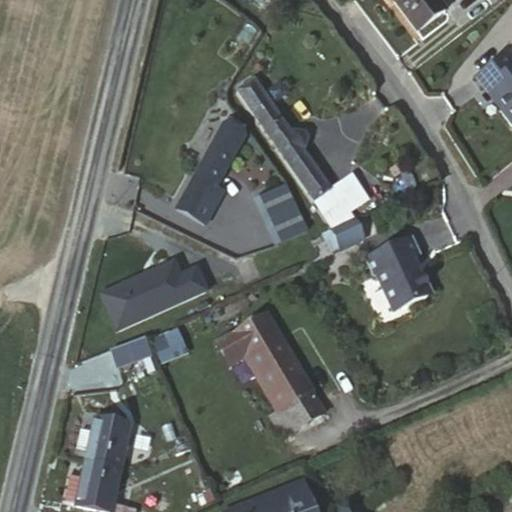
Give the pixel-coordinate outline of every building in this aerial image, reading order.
[(390,0),(414,31),(446,9),(439,0),(390,0)] [(511,65),(502,54),(478,73),(502,105),(495,110),(510,130),(511,128),(511,65)] [(502,105),(478,73),(470,79),(495,110),(502,105)] [(334,193),(257,83),(240,94),(317,204),(334,193)] [(190,233),(244,141),(223,129),(171,221),(190,233)] [(334,193),(317,204),(332,224),(365,203),(351,183),(334,193)] [(356,223),(331,235),(340,253),(365,241),(356,223)] [(419,260),(412,242),(368,261),(374,276),(376,278),(394,316),(430,299),(414,262),(419,260)] [(278,412),(281,410),(310,391),(313,390),(267,314),(218,343),(232,364),(244,355),(278,412)] [(182,346),(209,335),(203,320),(149,342),(160,369),(187,358),(182,346)] [(143,336),(108,352),(117,368),(150,353),(143,336)] [(310,391),(281,410),(294,432),(323,413),(310,391)] [(92,439),(87,452),(127,462),(140,418),(101,406),(97,419),(86,417),(80,436),(92,439)] [(127,462),(87,452),(74,497),(113,509),(111,511),(139,511),(143,499),(118,491),(127,462)] [(317,511),(306,479),(227,508),(228,511),(317,511)]
